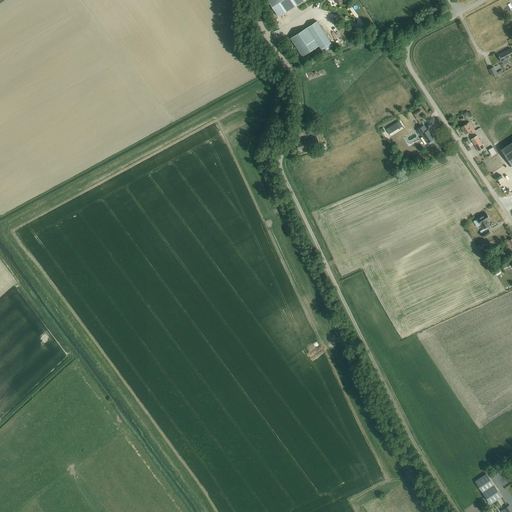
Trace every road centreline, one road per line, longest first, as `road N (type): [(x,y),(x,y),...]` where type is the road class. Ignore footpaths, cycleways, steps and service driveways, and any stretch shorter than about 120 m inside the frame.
road 1 (unclassified): [(459,511),(414,437),(281,163),(298,123),(299,88),(265,42),(257,0)]
road 2 (track): [(431,511),(387,440),(263,175),(259,148),(281,58)]
road 3 (unclassified): [(511,223),(407,65),(411,41),(454,15)]
road 4 (unknown): [(269,46),(319,13),(384,44),(408,45)]
